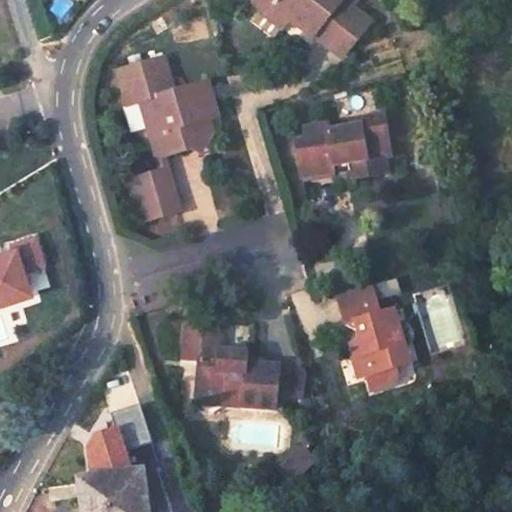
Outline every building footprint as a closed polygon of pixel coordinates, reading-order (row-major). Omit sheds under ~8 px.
[(300,19),(312,29),(340,51),(366,19),(342,0),(253,0),(253,1),(260,0),(281,0),(285,2),(286,17),(292,22),(295,25),(300,19)] [(295,25),(308,35),(312,29),(300,19),(295,25)] [(158,52),(113,63),(119,82),(128,80),(133,97),(146,94),(150,108),(157,111),(160,123),(152,125),(159,149),(179,143),(190,122),(189,118),(200,115),(212,112),(201,78),(168,87),(158,52)] [(119,82),(124,99),(133,97),(128,80),(119,82)] [(152,166),(161,197),(172,193),(159,149),(152,125),(160,123),(157,111),(150,108),(146,94),(133,97),(152,166)] [(345,120),(320,125),(319,120),(300,123),(302,133),(292,135),(300,170),(332,164),(342,162),(343,164),(362,161),(361,152),(384,148),(377,109),(344,115),(345,120)] [(190,122),(179,143),(191,149),(203,126),(200,115),(189,118),(190,122)] [(345,174),(387,165),(384,148),(361,152),(362,161),(343,164),(345,174)] [(128,173),(141,216),(176,206),(172,193),(161,197),(152,166),(128,173)] [(0,301),(30,292),(23,269),(43,262),(34,236),(8,245),(10,249),(0,252),(0,301)] [(351,330),(346,342),(344,342),(346,351),(342,352),(347,373),(355,371),(360,387),(376,382),(383,370),(381,364),(395,360),(389,340),(385,325),(381,310),(369,313),(360,283),(331,292),(339,321),(351,330)] [(0,339),(8,337),(0,314),(0,339)] [(395,338),(391,323),(385,325),(389,340),(395,338)] [(219,331),(183,329),(181,367),(197,368),(195,399),(217,401),(216,405),(242,406),(242,410),(273,412),(274,396),(275,374),(275,370),(236,368),(237,358),(218,357),(219,331)] [(275,374),(274,396),(300,397),(301,375),(275,374)] [(194,408),(242,410),(242,406),(216,405),(217,401),(195,399),(194,408)] [(296,446),(272,467),(284,480),(307,459),(296,446)] [(143,511),(138,474),(80,481),(84,511),(143,511)]
